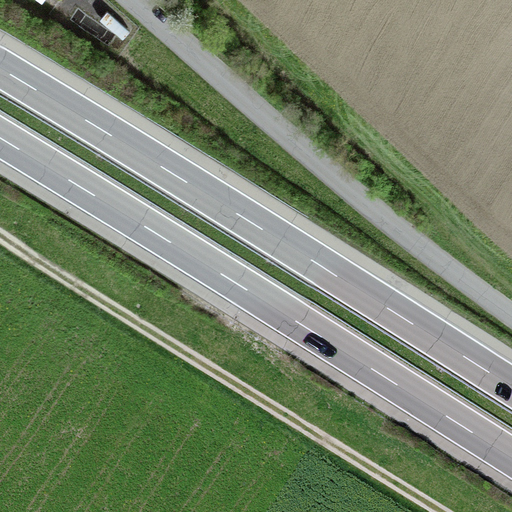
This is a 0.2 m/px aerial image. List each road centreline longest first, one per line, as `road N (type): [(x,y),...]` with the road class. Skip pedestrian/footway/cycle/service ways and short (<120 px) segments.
road 1 (motorway): [(0,135),(511,453)]
road 2 (motorway): [(511,382),(0,67)]
road 3 (track): [(0,232),(445,511)]
road 4 (unclassified): [(511,319),(330,182),(133,0)]
